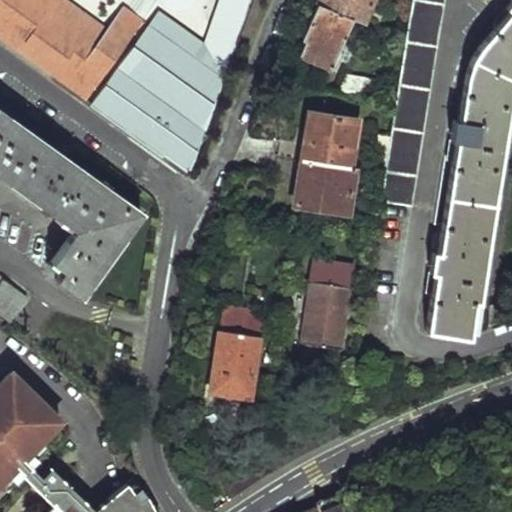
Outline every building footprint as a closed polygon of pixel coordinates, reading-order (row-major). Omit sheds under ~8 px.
[(36,0),(0,0),(0,1),(0,37),(89,101),(144,23),(127,11),(125,11),(123,12),(109,33),(100,46),(36,0)] [(319,0),(318,3),(372,25),(374,20),(366,17),(373,0),(319,0)] [(385,177),(382,199),(411,204),(444,0),(415,0),(409,37),(409,39),(399,100),(391,147),(387,172),(385,177)] [(435,273),(425,329),(468,334),(474,300),(478,300),(481,279),(477,277),(481,260),(484,261),(488,238),(484,237),(495,168),(500,167),(503,147),(499,146),(502,129),(506,128),(509,106),(506,105),(511,80),(511,77),(511,0),(507,7),(510,11),(473,55),(469,68),(467,78),(459,117),(454,116),(451,139),(456,141),(438,251),(433,249),(429,271),(435,273)] [(307,39),(301,54),(333,67),(352,23),(370,31),(372,25),(318,3),(304,37),(307,39)] [(231,71),(144,23),(89,101),(194,176),(231,71)] [(0,109),(0,177),(77,233),(55,265),(67,273),(60,283),(85,300),(146,214),(0,109)] [(309,111),(302,158),(350,166),(358,119),(309,111)] [(379,146),(376,170),(387,172),(391,147),(379,146)] [(302,158),(297,195),(305,197),(304,205),(348,211),(355,166),(350,166),(302,158)] [(314,265),(302,341),(340,347),(352,271),(314,265)] [(0,311),(13,321),(31,299),(0,276),(0,311)] [(224,300),(212,388),(252,394),(263,314),(246,312),(248,303),(224,300)] [(0,336),(13,321),(0,311),(0,336)] [(0,383),(0,498),(23,475),(52,504),(43,511),(154,511),(147,495),(134,478),(94,509),(51,466),(41,476),(32,467),(64,434),(56,425),(61,420),(12,372),(0,383)] [(266,443),(266,444),(281,470),(338,435),(331,411),(266,443)] [(218,453),(206,459),(216,473),(213,476),(228,502),(281,470),(266,444),(226,467),(218,453)] [(343,511),(336,495),(316,503),(317,507),(303,511),(343,511)]
